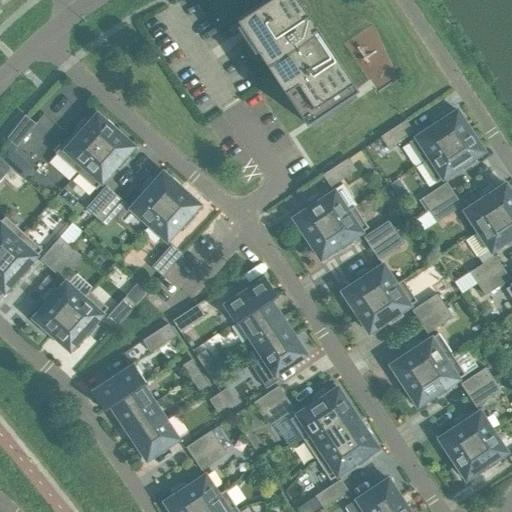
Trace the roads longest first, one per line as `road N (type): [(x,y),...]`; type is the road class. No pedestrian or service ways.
road 1 (residential): [(242,217),(438,511)]
road 2 (residential): [(38,38),(242,217)]
road 3 (residential): [(170,7),(280,182),(242,217)]
road 4 (residential): [(151,511),(68,386),(0,325)]
road 5 (residential): [(511,164),(405,0)]
road 6 (residential): [(242,217),(240,234),(167,318)]
